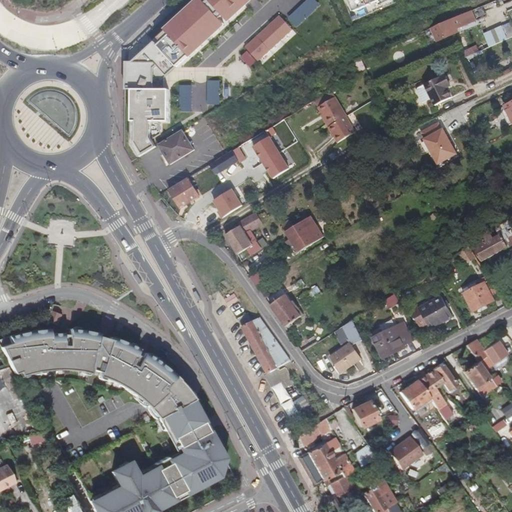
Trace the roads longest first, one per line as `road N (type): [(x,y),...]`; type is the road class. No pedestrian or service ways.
road 1 (residential): [(511,314),(340,393),(316,381),(210,245),(184,233),(155,249)]
road 2 (primary): [(58,166),(113,219),(273,489)]
road 3 (primary): [(301,511),(155,249)]
road 4 (unknown): [(511,77),(475,92),(466,62),(453,52),(380,88),(346,84)]
road 5 (primary): [(155,249),(97,134)]
